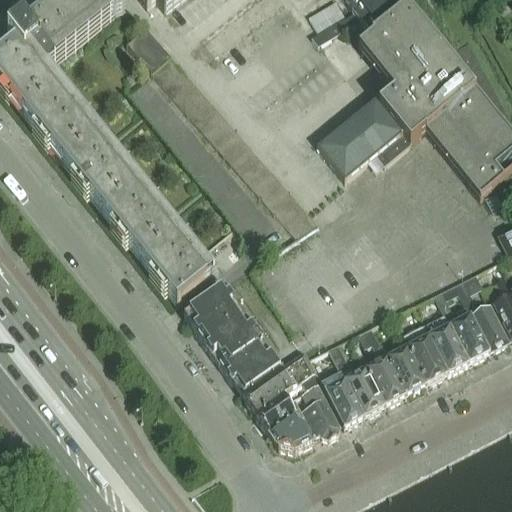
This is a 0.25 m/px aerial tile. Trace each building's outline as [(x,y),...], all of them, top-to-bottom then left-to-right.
[(68,0),(25,35),(22,31),(6,44),(13,53),(0,63),(0,95),(176,313),(212,284),(48,77),(121,19),(105,0),(68,0)] [(134,0),(146,15),(151,11),(150,11),(155,7),(165,19),(188,0),(336,0),(353,20),(345,25),(335,7),(308,23),(319,41),(311,45),(317,53),(360,28),(372,43),(371,44),(372,45),(359,56),(394,99),(378,112),(375,108),(316,155),(344,189),(375,163),(384,173),(411,151),(410,151),(425,139),(479,207),(505,186),(511,180),(511,145),(408,16),(409,15),(408,14),(407,15),(394,0),(134,0)] [(255,0),(202,40),(217,61),(285,10),(277,0),(255,0)] [(153,83),(171,66),(146,38),(128,53),(153,83)] [(153,83),(160,91),(179,75),(171,67),(153,83)] [(167,99),(186,83),(179,75),(160,91),(167,99)] [(167,99),(174,107),(193,91),(186,83),(167,99)] [(182,115),(200,99),(193,91),(174,107),(182,115)] [(182,115),(189,124),(207,107),(200,99),(182,115)] [(196,132),(214,115),(207,107),(189,124),(196,132)] [(196,132),(203,140),(221,123),(214,115),(196,132)] [(210,148),(229,131),(221,123),(203,140),(210,148)] [(210,148),(217,156),(236,139),(229,131),(210,148)] [(224,164),(243,147),(236,139),(217,156),(224,164)] [(106,148),(111,155),(116,150),(111,144),(106,148)] [(224,164),(231,172),(250,155),(243,147),(224,164)] [(238,180),(257,163),(250,155),(231,172),(238,180)] [(238,180),(245,188),(264,171),(257,163),(238,180)] [(252,196),(271,179),(264,171),(245,188),(252,196)] [(252,196),(259,204),(278,188),(271,179),(252,196)] [(266,213),(286,196),(278,188),(259,204),(266,213)] [(266,213),(273,221),(293,204),(286,196),(266,213)] [(281,229),(300,212),(293,204),(273,221),(281,229)] [(281,229),(288,237),(307,220),(300,212),(281,229)] [(165,222),(170,228),(175,224),(170,218),(165,222)] [(317,231),(307,220),(288,237),(295,245),(317,231)] [(511,235),(496,244),(508,268),(511,265),(511,235)] [(476,282),(464,289),(469,299),(481,292),(476,282)] [(511,349),(511,302),(511,300),(503,286),(495,290),(504,306),(492,313),(511,349)] [(454,293),(457,300),(463,311),(488,361),(507,351),(489,314),(477,320),(472,309),(461,289),(454,293)] [(454,293),(432,305),(440,321),(442,324),(448,336),(467,372),(488,361),(463,311),(451,318),(445,306),(457,300),(454,293)] [(223,296),(183,324),(213,367),(214,366),(235,397),(239,403),(279,375),(274,368),(223,296)] [(428,331),(422,334),(447,383),(467,372),(448,336),(442,324),(428,331)] [(406,338),(399,342),(404,351),(407,356),(426,393),(447,383),(422,334),(420,331),(406,338)] [(368,358),(357,364),(364,378),(383,416),(405,404),(386,367),(383,362),(371,337),(358,343),(365,357),(370,354),(375,366),(379,364),(382,369),(376,372),(368,358)] [(339,351),(326,358),(335,375),(338,380),(343,389),(362,426),(383,416),(364,378),(356,382),(339,351)] [(390,359),(383,362),(386,367),(405,404),(419,397),(426,393),(407,356),(404,351),(390,359)] [(279,375),(239,403),(255,424),(284,404),(288,402),(301,392),(311,385),(308,379),(307,379),(297,365),(281,377),(279,375)] [(326,387),(319,391),(341,432),(343,436),(362,426),(343,389),(338,380),(326,387)] [(308,415),(301,419),(314,444),(315,446),(319,443),(321,447),(328,449),(338,444),(340,436),(313,384),(311,385),(301,392),(306,399),(301,402),(308,415)] [(284,404),(255,424),(268,444),(293,428),(299,424),(295,416),(288,402),(284,404)] [(293,428),(268,444),(277,457),(298,435),(304,433),(299,424),(293,428)] [(298,435),(277,457),(295,462),(313,451),(310,446),(304,433),(298,435)]
